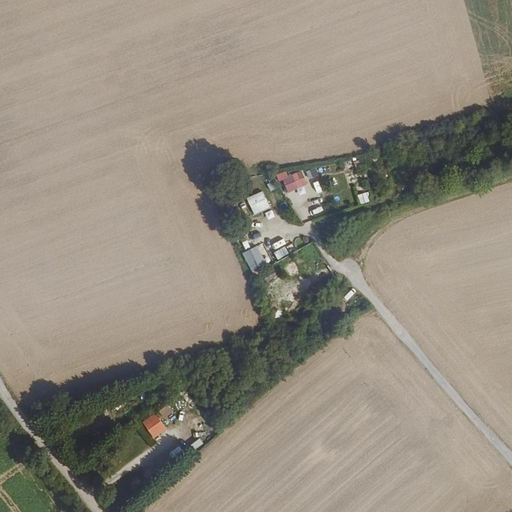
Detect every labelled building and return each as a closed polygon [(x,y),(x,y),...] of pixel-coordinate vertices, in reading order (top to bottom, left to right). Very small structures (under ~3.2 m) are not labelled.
[(305,171),(308,179),(318,175),(315,167),(305,171)] [(278,183),(282,182),(286,193),(307,185),(301,170),(287,176),(285,171),(275,175),(278,183)] [(270,205),(276,202),(269,189),(263,192),(270,205)] [(253,215),(269,208),(262,191),(246,198),(253,215)] [(359,204),(369,202),(367,192),(357,194),(359,204)] [(242,252),(249,271),(265,265),(258,246),(242,252)] [(277,259),(288,253),(285,247),(273,253),(277,259)] [(278,303),(295,293),(287,280),(270,290),(278,303)] [(158,412),(164,419),(172,412),(166,405),(158,412)] [(155,413),(141,422),(152,439),(166,430),(155,413)] [(198,431),(203,427),(196,417),(190,421),(198,431)]
